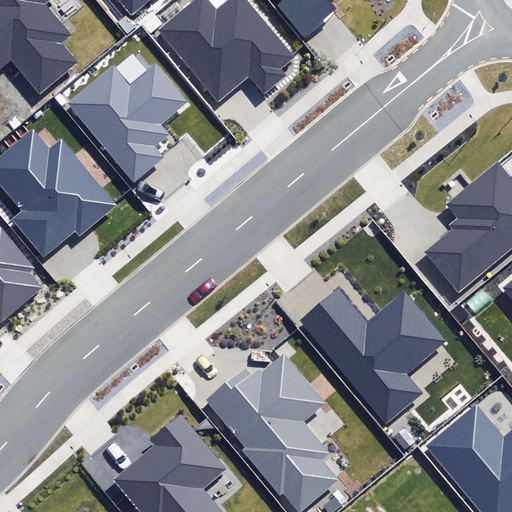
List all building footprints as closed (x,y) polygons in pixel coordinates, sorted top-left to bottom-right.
[(0,0),(0,67),(11,59),(39,94),(78,63),(62,42),(71,35),(46,3),(49,0),(0,0)] [(115,0),(129,18),(152,0),(115,0)] [(195,0),(157,31),(218,103),(249,78),(265,96),(288,77),(281,68),(293,58),(245,0),(230,0),(216,12),(205,0),(195,0)] [(277,5),(304,38),(340,9),(332,0),(280,0),(282,1),(277,5)] [(68,102),(134,182),(165,157),(156,146),(169,135),(160,125),(188,102),(155,63),(130,84),(114,65),(68,102)] [(0,183),(23,211),(12,221),(44,258),(77,230),(81,235),(118,204),(62,138),(51,148),(34,128),(0,157),(0,183)] [(424,253),(458,294),(511,250),(511,177),(499,162),(447,204),(458,218),(449,225),(453,229),(424,253)] [(0,317),(2,320),(42,287),(30,271),(35,267),(0,226),(0,317)] [(511,279),(502,287),(511,299),(511,279)] [(368,322),(338,287),(299,320),(387,423),(422,393),(406,374),(447,340),(405,290),(368,322)] [(246,367),(207,399),(247,447),(243,451),(281,496),(284,494),(299,511),(338,480),(320,459),(328,453),(303,422),(325,403),(284,354),(262,371),(259,367),(252,373),(246,367)] [(427,447),(481,511),(511,511),(511,430),(503,438),(476,406),(427,447)] [(222,511),(204,489),(228,470),(181,413),(151,439),(156,446),(114,480),(139,511),(222,511)]
